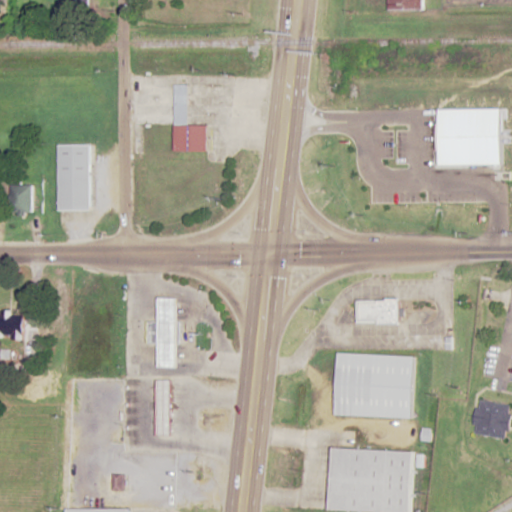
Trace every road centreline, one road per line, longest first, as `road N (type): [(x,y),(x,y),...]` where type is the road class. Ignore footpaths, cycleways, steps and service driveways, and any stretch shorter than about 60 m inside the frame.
road 1 (secondary): [(241,511),(297,0)]
road 2 (tertiary): [(381,253),(313,217),(280,161),(242,211),(210,233),(122,253)]
road 3 (tertiary): [(270,253),(0,253)]
road 4 (residential): [(122,253),(120,0)]
road 5 (residential): [(270,253),(511,252)]
road 6 (residential): [(286,105),(450,104),(511,72)]
road 7 (tertiary): [(122,253),(215,281),(259,351)]
road 8 (tertiary): [(381,253),(327,275),(292,303),(259,351)]
